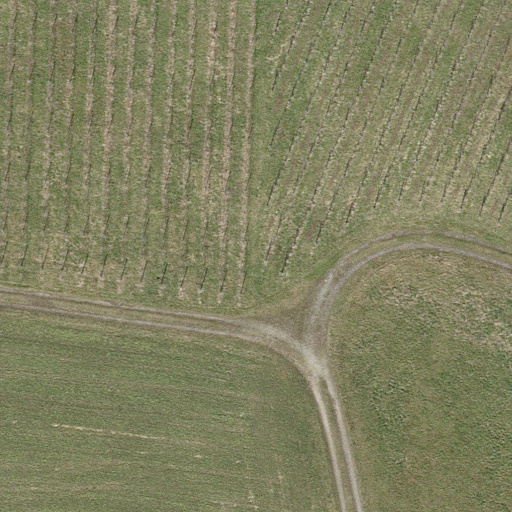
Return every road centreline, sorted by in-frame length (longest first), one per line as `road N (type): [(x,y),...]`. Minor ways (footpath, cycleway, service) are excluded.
road 1 (track): [(355,511),(339,417),(305,344),(210,322),(0,295)]
road 2 (track): [(305,344),(338,288),(386,248),(448,238),(511,262)]
